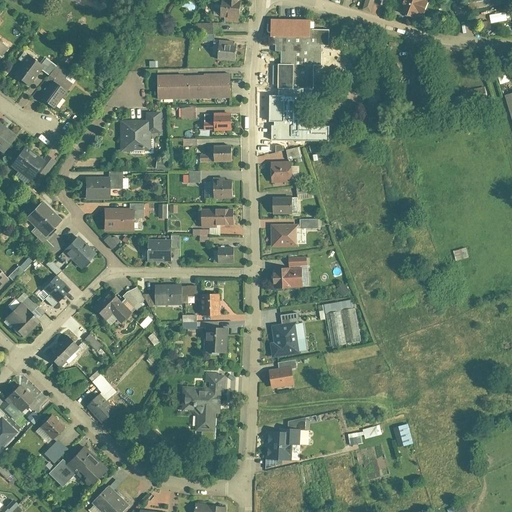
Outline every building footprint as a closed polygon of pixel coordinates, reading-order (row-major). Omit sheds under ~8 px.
[(363,0),(366,1),(363,9),(383,16),(388,0),(363,0)] [(425,1),(420,0),(396,0),(392,15),(414,21),(415,16),(421,18),(425,1)] [(475,0),(478,10),(504,6),(503,0),(475,0)] [(235,24),(236,2),(203,1),(202,21),(204,22),(204,44),(209,44),(209,56),(236,57),(236,34),(216,33),(216,24),(235,24)] [(267,48),(273,48),(274,91),(312,91),(311,66),(320,65),(319,48),(327,48),(327,31),(307,31),(307,22),(268,23),(269,32),(267,32),(267,48)] [(9,66),(24,76),(35,60),(43,66),(50,55),(40,47),(35,54),(23,46),(9,66)] [(43,66),(51,71),(58,61),(50,55),(43,66)] [(64,82),(51,71),(38,89),(51,99),(64,82)] [(156,76),(157,101),(227,99),(227,74),(156,76)] [(466,90),(469,100),(485,96),(482,86),(466,90)] [(511,94),(502,98),(511,128),(511,94)] [(268,123),(268,142),(286,142),(286,125),(279,126),(278,122),(280,122),(279,107),(259,107),(259,123),(268,123)] [(194,109),(181,110),(181,120),(195,119),(194,109)] [(207,113),(207,131),(228,132),(229,113),(207,113)] [(145,133),(160,133),(159,114),(145,114),(145,122),(145,133)] [(0,146),(13,129),(0,120),(0,146)] [(117,123),(118,153),(146,152),(145,133),(145,122),(117,123)] [(23,175),(40,156),(18,137),(1,156),(23,175)] [(195,140),(180,140),(180,148),(195,148),(195,140)] [(198,148),(199,164),(229,162),(229,146),(198,148)] [(285,151),(286,161),(297,160),(296,149),(285,151)] [(46,156),(36,173),(43,177),(53,161),(46,156)] [(269,177),(269,184),(290,183),(289,166),(268,167),(269,177)] [(105,173),(105,183),(83,183),(83,201),(107,201),(107,190),(121,190),(121,173),(105,173)] [(186,173),(187,187),(201,186),(201,173),(186,173)] [(205,183),(205,199),(232,198),(231,182),(205,183)] [(419,212),(415,195),(405,198),(410,214),(419,212)] [(269,199),(270,215),(297,214),(296,199),(290,199),(290,197),(269,199)] [(37,203),(22,221),(43,240),(59,223),(37,203)] [(100,212),(101,234),(133,233),(132,221),(143,221),(142,206),(128,206),(128,211),(100,212)] [(198,209),(199,229),(226,228),(227,233),(243,232),(242,221),(230,221),(229,209),(198,209)] [(296,249),(296,246),(305,246),(305,231),(314,231),(314,220),(292,220),(291,227),(269,226),(269,249),(296,249)] [(55,230),(46,241),(60,253),(69,242),(55,230)] [(190,233),(191,241),(207,240),(207,232),(190,233)] [(75,239),(61,255),(79,271),(93,255),(75,239)] [(145,241),(145,263),(168,263),(168,241),(145,241)] [(453,259),(467,257),(465,247),(452,249),(453,259)] [(212,248),(212,265),(235,265),(235,248),(212,248)] [(26,256),(6,276),(11,280),(30,261),(26,256)] [(48,259),(43,264),(54,274),(59,269),(48,259)] [(268,269),(269,291),(299,289),(298,267),(268,269)] [(48,279),(34,295),(51,310),(65,294),(48,279)] [(152,289),(152,309),(180,309),(179,288),(152,289)] [(186,288),(186,302),(194,302),(195,288),(186,288)] [(199,298),(200,320),(216,319),(215,298),(199,298)] [(103,310),(106,313),(99,319),(107,328),(114,323),(116,326),(127,317),(114,301),(103,310)] [(8,329),(20,341),(36,325),(39,323),(26,310),(20,316),(12,308),(1,319),(9,327),(8,329)] [(312,316),(319,351),(356,343),(348,309),(312,316)] [(270,323),(278,361),(311,353),(302,316),(270,323)] [(182,318),(183,331),(195,330),(195,318),(182,318)] [(138,328),(143,333),(152,324),(146,319),(138,328)] [(206,328),(205,352),(227,353),(228,329),(206,328)] [(88,335),(81,342),(94,354),(101,347),(88,335)] [(151,335),(146,340),(152,348),(158,343),(151,335)] [(45,357),(58,369),(76,350),(64,338),(45,357)] [(266,373),(268,392),(293,389),(290,370),(266,373)] [(223,375),(204,375),(204,390),(181,390),(181,413),(193,413),(193,435),(216,435),(216,399),(223,399),(223,375)] [(114,394),(99,376),(90,383),(105,402),(114,394)] [(14,387),(1,400),(17,415),(29,402),(14,387)] [(98,397),(85,409),(99,424),(112,411),(98,397)] [(49,417),(37,428),(48,440),(55,433),(60,429),(49,417)] [(2,419),(0,420),(0,449),(16,433),(2,419)] [(392,429),(397,448),(411,445),(407,426),(392,429)] [(361,430),(363,440),(377,437),(375,427),(361,430)] [(269,446),(268,459),(290,460),(291,444),(307,445),(308,430),(282,429),(282,432),(268,431),(267,445),(269,446)] [(346,433),(348,445),(361,442),(359,431),(346,433)] [(39,456),(46,462),(59,448),(52,442),(39,456)] [(84,446),(69,464),(77,472),(92,485),(108,468),(84,446)] [(59,448),(46,462),(53,469),(62,460),(66,455),(59,448)] [(53,469),(49,474),(63,488),(77,472),(69,464),(62,460),(53,469)] [(1,465),(0,465),(0,478),(4,483),(12,477),(1,465)] [(121,511),(124,510),(107,490),(90,505),(95,511),(121,511)] [(447,511),(464,511),(459,501),(445,507),(447,511)] [(229,511),(230,507),(195,503),(193,511),(229,511)]
